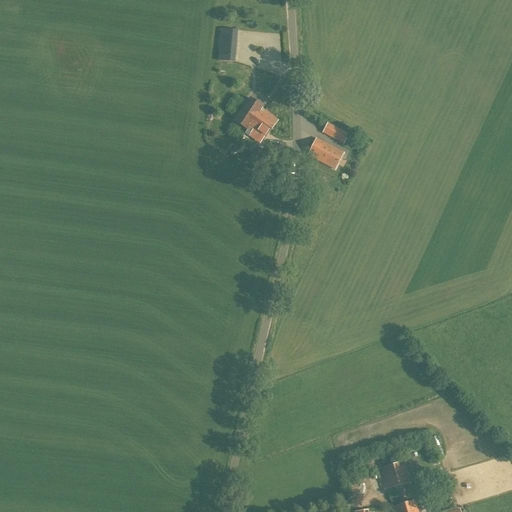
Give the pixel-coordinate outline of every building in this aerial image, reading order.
[(218,61),(235,62),(237,30),(220,29),(218,61)] [(250,98),(234,121),(247,130),(248,129),(264,140),(278,121),(261,109),(263,107),(250,98)] [(322,134),(340,143),(345,133),(327,124),(322,134)] [(315,140),(308,154),(307,156),(335,171),(344,153),(316,138),(315,140)] [(270,163),(262,160),(259,170),(267,172),(270,163)] [(410,483),(404,461),(381,468),(387,490),(410,483)] [(394,507),(395,511),(419,511),(418,508),(417,509),(415,501),(394,507)]
